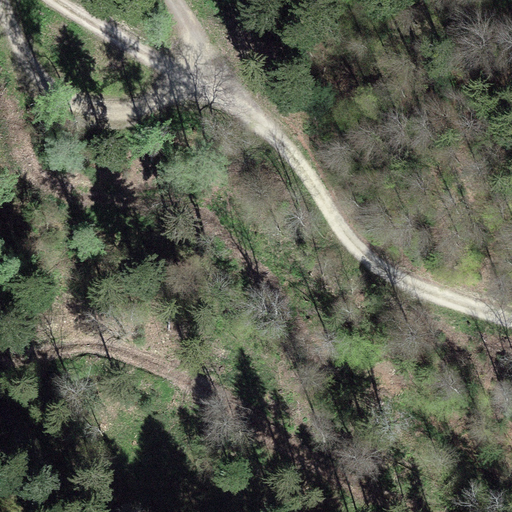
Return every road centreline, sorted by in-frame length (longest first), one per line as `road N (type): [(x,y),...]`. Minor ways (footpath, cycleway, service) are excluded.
road 1 (track): [(511,321),(371,266),(267,128),(58,0)]
road 2 (track): [(431,511),(340,471),(210,382),(109,347),(0,358)]
road 3 (track): [(0,0),(40,77),(79,106),(109,112),(146,104),(182,75),(187,35),(174,0)]
